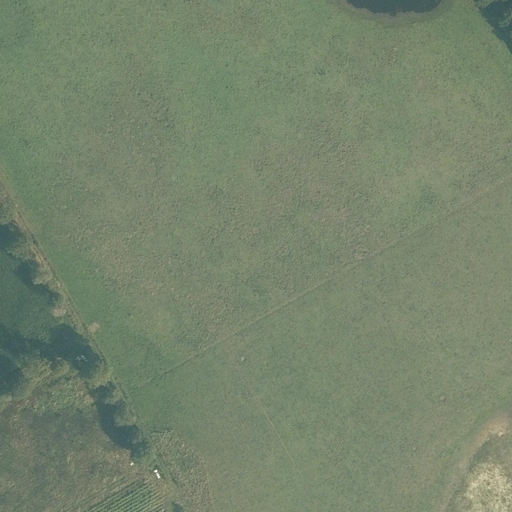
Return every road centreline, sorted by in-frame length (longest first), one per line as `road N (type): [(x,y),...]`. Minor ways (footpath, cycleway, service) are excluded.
road 1 (track): [(187,511),(85,339)]
road 2 (track): [(85,339),(0,193)]
